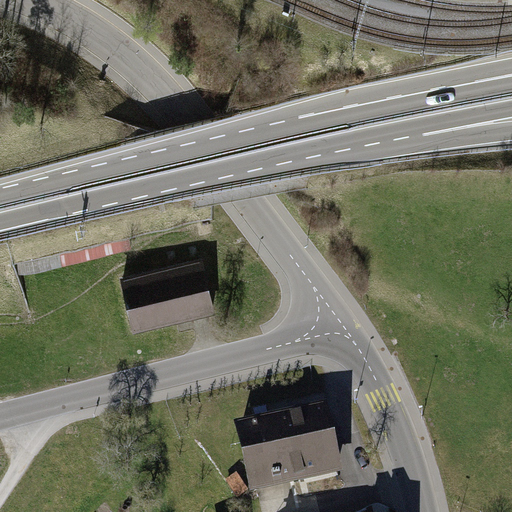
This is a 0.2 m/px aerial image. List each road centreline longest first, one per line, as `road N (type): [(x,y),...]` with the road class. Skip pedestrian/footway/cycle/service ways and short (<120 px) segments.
road 1 (trunk): [(449,95),(0,197)]
road 2 (trunk): [(0,223),(434,123)]
road 3 (tertiary): [(338,319),(154,78),(38,0)]
road 4 (tertiary): [(0,417),(295,342),(338,319)]
road 5 (tertiary): [(421,511),(383,397),(338,319)]
